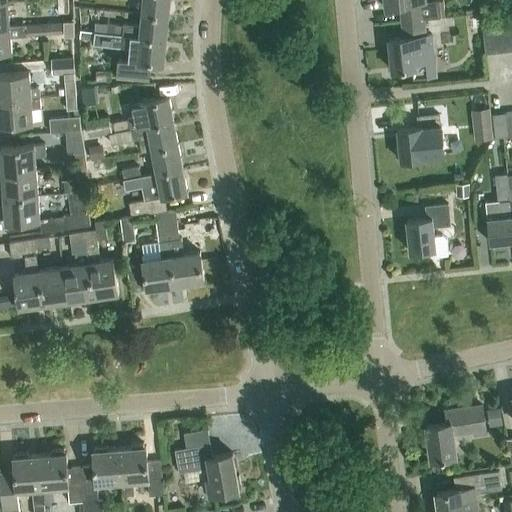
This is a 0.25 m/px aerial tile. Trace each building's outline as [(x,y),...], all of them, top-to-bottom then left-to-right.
[(68,0),(57,0),(58,12),(68,12),(68,0)] [(169,16),(170,0),(142,0),(141,13),(169,16)] [(399,6),(401,21),(423,19),(441,17),(440,2),(425,3),(424,0),(384,0),(385,7),(399,6)] [(0,25),(8,25),(7,1),(0,1),(0,25)] [(167,39),(169,16),(141,13),(140,25),(123,23),(123,24),(107,22),(106,32),(167,39)] [(425,35),(423,19),(401,21),(402,37),(388,38),(391,70),(411,68),(412,77),(434,75),(431,35),(425,35)] [(63,36),(73,36),(73,21),(62,21),(63,36)] [(27,35),(62,33),(62,23),(27,25),(27,35)] [(8,25),(0,25),(0,52),(10,51),(9,37),(26,36),(26,24),(8,25)] [(496,52),(508,51),(505,27),(493,29),(496,52)] [(485,53),(496,52),(493,29),(482,30),(485,53)] [(164,63),(167,39),(106,32),(81,30),(81,36),(93,37),(93,44),(130,47),(129,59),(118,58),(116,77),(133,78),(133,76),(149,78),(151,62),(164,63)] [(52,72),(74,71),(73,57),(51,58),(52,72)] [(0,100),(40,97),(40,96),(39,96),(39,86),(29,87),(28,72),(0,74),(0,100)] [(64,80),(65,95),(76,94),(75,79),(64,80)] [(77,108),(76,94),(65,95),(66,109),(77,108)] [(147,125),(174,120),(169,96),(142,101),(143,104),(130,107),(132,117),(128,117),(128,118),(112,121),(114,132),(132,128),(147,125)] [(40,97),(0,100),(0,125),(32,123),(31,108),(41,108),(40,97)] [(489,118),(488,108),(476,109),(477,119),(489,118)] [(401,156),(401,160),(425,157),(425,156),(444,155),(441,125),(440,113),(417,115),(418,126),(398,128),(399,145),(395,145),(396,157),(401,156)] [(494,138),(507,136),(504,113),(491,114),(494,138)] [(50,132),(65,131),(81,129),(79,115),(49,117),(50,132)] [(109,116),(87,120),(90,136),(112,131),(109,116)] [(151,149),(178,144),(174,120),(147,125),(132,128),(133,138),(139,137),(142,151),(151,149)] [(132,128),(114,132),(116,141),(133,138),(132,128)] [(0,154),(1,173),(35,171),(34,156),(45,155),(44,143),(33,144),(33,145),(0,147),(0,154)] [(156,172),(183,166),(178,144),(151,149),(156,172)] [(76,166),(87,165),(85,150),(74,151),(76,166)] [(89,180),(87,165),(76,166),(78,181),(89,180)] [(123,178),(141,175),(139,165),(122,169),(123,178)] [(154,212),(167,210),(164,195),(187,191),(183,166),(156,172),(141,175),(123,178),(125,189),(143,185),(145,198),(128,202),(131,216),(132,216),(154,212)] [(3,198),(37,196),(35,171),(1,173),(3,198)] [(511,239),(511,228),(507,175),(507,172),(494,174),(497,200),(496,200),(497,217),(487,218),(490,242),(511,239)] [(470,195),(470,181),(456,182),(457,196),(470,195)] [(78,213),(63,215),(65,228),(90,225),(85,190),(75,192),(78,213)] [(37,196),(3,198),(5,223),(39,221),(37,196)] [(442,234),(433,235),(433,226),(450,224),(448,203),(425,205),(427,217),(407,219),(410,250),(435,247),(435,252),(439,255),(447,254),(446,237),(442,234)] [(170,255),(174,284),(203,280),(199,251),(184,253),(181,236),(179,236),(175,209),(167,210),(154,212),(156,224),(165,222),(170,255)] [(135,240),(132,216),(131,216),(119,217),(123,242),(135,240)] [(85,241),(97,239),(107,238),(104,219),(96,220),(94,220),(95,228),(84,230),(85,241)] [(170,255),(165,222),(156,224),(160,256),(142,259),(146,288),(174,284),(170,255)] [(70,243),(85,241),(84,230),(69,232),(70,243)] [(35,238),(36,248),(51,246),(49,235),(35,238)] [(12,258),(37,254),(36,248),(35,238),(9,242),(12,258)] [(85,241),(86,251),(93,296),(119,292),(114,259),(100,261),(97,239),(85,241)] [(68,300),(93,296),(86,251),(75,252),(77,264),(63,266),(68,300)] [(44,303),(39,270),(37,258),(26,260),(28,271),(14,273),(19,307),(44,303)] [(44,303),(68,300),(63,266),(39,270),(44,303)] [(453,434),(474,430),(475,437),(487,435),(483,405),(470,407),(445,411),(447,421),(427,424),(432,459),(456,456),(453,434)] [(233,453),(213,456),(208,427),(185,431),(188,447),(176,449),(180,472),(208,467),(210,477),(206,478),(209,495),(239,489),(238,486),(240,485),(238,476),(237,476),(233,453)] [(121,447),(122,481),(123,495),(134,494),(133,484),(148,483),(149,495),(164,494),(161,459),(148,460),(146,445),(144,445),(144,443),(132,444),(132,446),(121,447)] [(97,483),(122,481),(121,447),(109,448),(109,446),(97,447),(97,449),(94,449),(95,465),(79,466),(82,501),(83,511),(102,511),(102,497),(98,498),(97,483)] [(68,502),(82,501),(79,466),(68,467),(66,452),(64,452),(64,449),(52,450),(52,452),(41,453),(45,503),(50,502),(55,498),(54,486),(67,485),(68,502)] [(45,511),(45,503),(41,453),(29,454),(28,452),(16,453),(16,455),(15,455),(16,471),(0,472),(0,476),(3,507),(3,511),(19,510),(19,506),(17,489),(32,488),(33,504),(33,511),(45,511)] [(499,470),(478,473),(454,477),(456,489),(436,492),(439,511),(475,511),(472,493),(502,488),(499,470)] [(511,511),(511,497),(503,499),(504,511),(511,511)]
